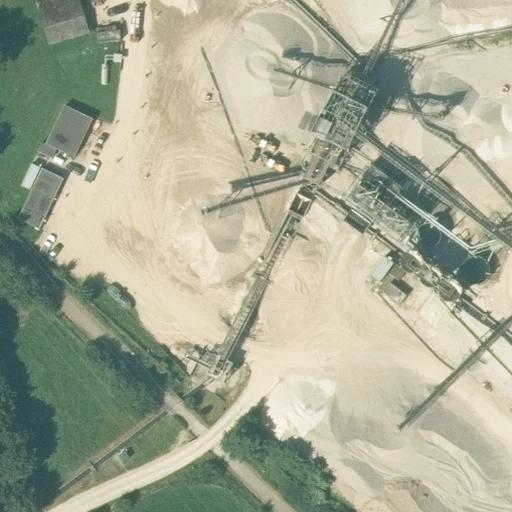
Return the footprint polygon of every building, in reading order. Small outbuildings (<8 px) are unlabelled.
[(36,0),(41,14),(79,3),(78,0),(36,0)] [(79,3),(41,14),(50,45),(89,34),(79,2),(79,3)] [(317,94),(296,135),(336,156),(357,115),(317,94)] [(92,120),(65,107),(47,146),(74,159),(92,120)] [(32,193),(19,220),(40,230),(64,180),(32,164),(20,187),(32,193)] [(384,282),(395,259),(384,254),(373,277),(384,282)] [(390,282),(384,291),(400,302),(406,293),(390,282)]
